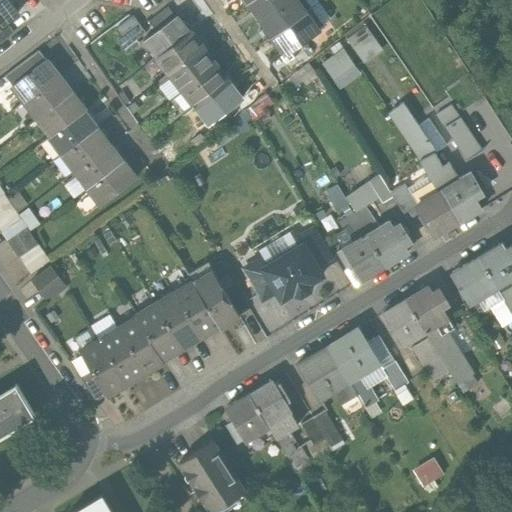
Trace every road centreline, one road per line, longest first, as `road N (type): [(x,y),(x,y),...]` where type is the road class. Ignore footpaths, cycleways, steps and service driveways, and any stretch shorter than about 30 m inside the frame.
road 1 (residential): [(89,464),(511,212)]
road 2 (residential): [(89,464),(0,314)]
